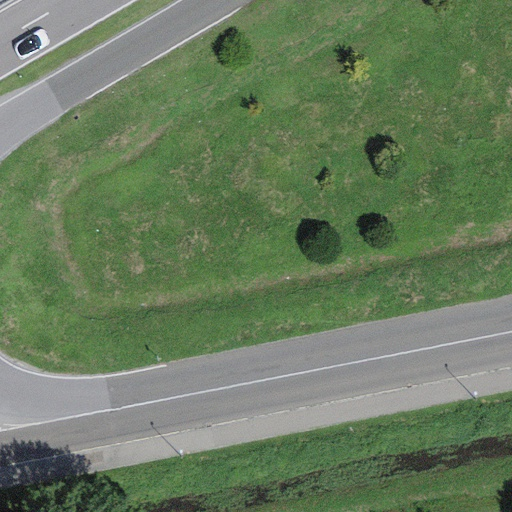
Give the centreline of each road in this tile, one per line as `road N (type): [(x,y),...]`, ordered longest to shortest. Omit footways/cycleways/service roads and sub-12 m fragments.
road 1 (tertiary): [(105,411),(511,332)]
road 2 (tertiary): [(0,133),(219,0)]
